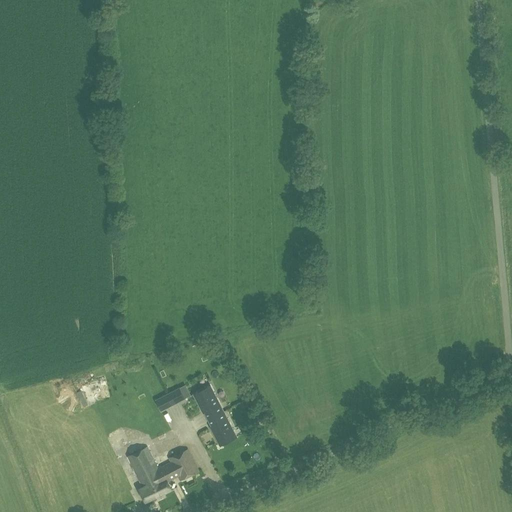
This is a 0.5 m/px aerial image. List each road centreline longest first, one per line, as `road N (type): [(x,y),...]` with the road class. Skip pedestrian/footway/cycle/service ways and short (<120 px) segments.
road 1 (unclassified): [(510,375),(479,0)]
road 2 (unclassified): [(187,511),(510,375)]
